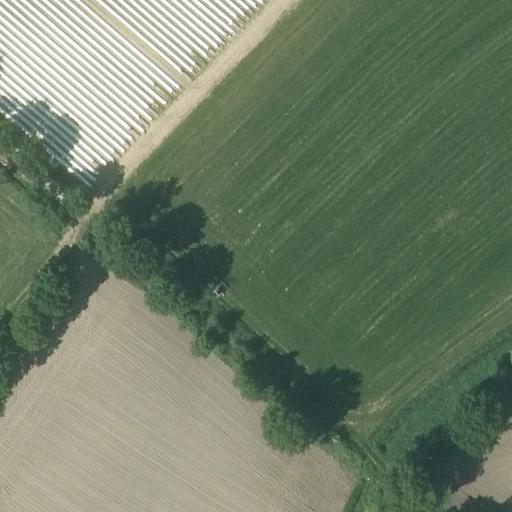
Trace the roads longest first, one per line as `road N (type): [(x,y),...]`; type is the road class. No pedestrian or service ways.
road 1 (track): [(103,212),(443,511)]
road 2 (track): [(103,212),(292,0)]
road 3 (track): [(380,456),(409,406),(511,329)]
road 4 (track): [(0,361),(103,212)]
road 5 (track): [(103,212),(0,130)]
